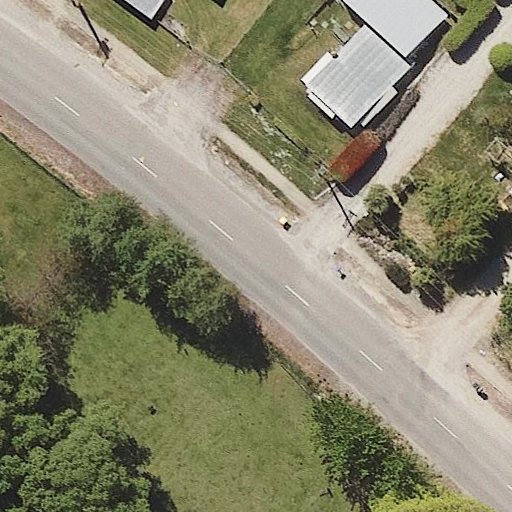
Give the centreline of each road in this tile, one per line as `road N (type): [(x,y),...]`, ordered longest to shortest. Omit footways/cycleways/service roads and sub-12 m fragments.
road 1 (unclassified): [(511,490),(285,282),(0,57)]
road 2 (track): [(405,392),(511,281)]
